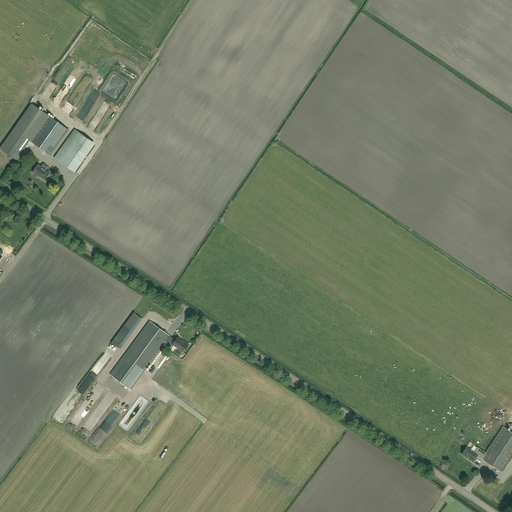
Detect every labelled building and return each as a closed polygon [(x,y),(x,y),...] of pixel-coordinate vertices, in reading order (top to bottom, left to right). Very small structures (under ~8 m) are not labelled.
[(65,90),(69,92),(74,84),(69,81),(65,90)] [(69,130),(47,115),(35,106),(4,151),(16,160),(30,141),(50,155),(69,130)] [(75,172),(95,144),(75,130),(66,142),(54,158),(75,172)] [(50,173),(38,165),(32,173),(36,175),(37,174),(45,180),(50,173)] [(130,317),(112,342),(121,348),(142,319),(138,316),(135,320),(130,317)] [(170,348),(173,344),(172,345),(183,353),(188,346),(183,342),(177,337),(175,340),(170,336),(149,321),(126,353),(110,375),(130,390),(146,368),(164,344),(170,348)] [(161,369),(170,356),(167,354),(158,368),(161,369)] [(88,379),(76,390),(81,396),(93,384),(88,379)] [(128,431),(150,402),(141,396),(120,425),(128,431)] [(84,408),(90,411),(93,406),(87,403),(84,408)] [(83,418),(89,413),(85,408),(79,413),(83,418)] [(148,416),(134,436),(139,439),(153,419),(148,416)] [(502,473),(511,457),(511,432),(503,426),(485,453),(481,450),(478,455),(481,458),(481,459),(502,473)] [(473,462),(478,455),(481,450),(478,447),(474,453),(466,447),(462,454),(473,462)]
